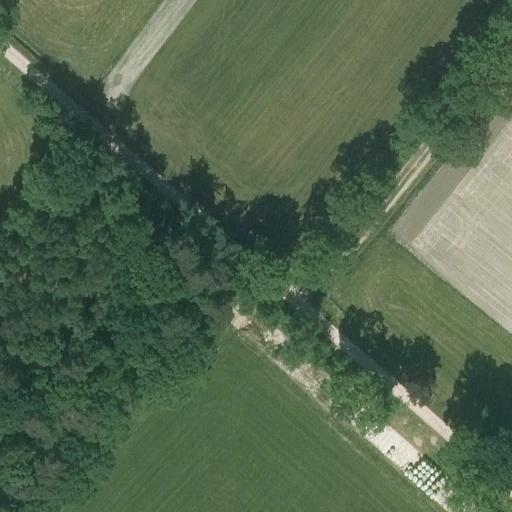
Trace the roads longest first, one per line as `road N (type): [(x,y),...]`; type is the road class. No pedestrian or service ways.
road 1 (track): [(511,488),(0,44)]
road 2 (track): [(511,35),(298,301)]
